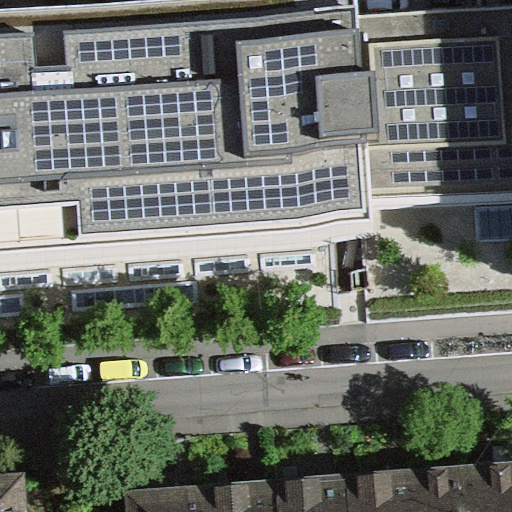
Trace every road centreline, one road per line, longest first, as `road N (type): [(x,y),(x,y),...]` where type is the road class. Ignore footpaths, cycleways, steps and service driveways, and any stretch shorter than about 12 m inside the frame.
road 1 (residential): [(511,370),(0,404)]
road 2 (unknown): [(366,0),(381,18),(387,47),(385,75),(364,115),(216,139)]
